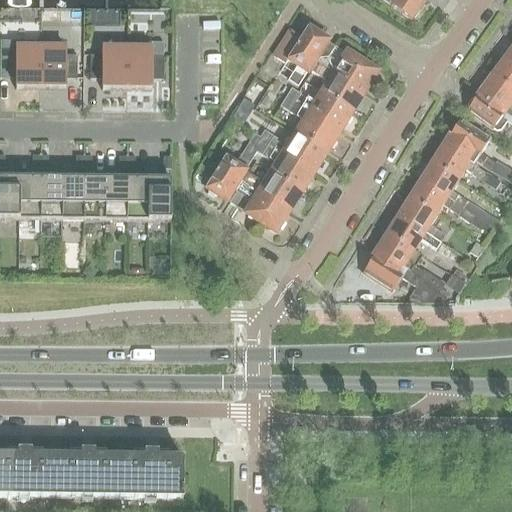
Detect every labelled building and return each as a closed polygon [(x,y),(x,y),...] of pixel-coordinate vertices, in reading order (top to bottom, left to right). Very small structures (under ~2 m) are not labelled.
[(418,11),(425,1),(424,0),(380,0),(411,22),(412,19),(415,19),(419,13),(418,11)] [(330,45),(331,43),(307,28),(300,39),(287,61),(288,62),(298,68),(288,82),(298,88),(317,58),(322,61),(325,63),(328,59),(336,46),(335,46),(334,48),(330,45)] [(287,61),(300,39),(289,32),(273,58),(285,66),(288,62),(287,61)] [(0,80),(15,81),(15,92),(40,92),(40,43),(0,42),(0,80)] [(41,43),(40,43),(40,92),(64,92),(64,81),(77,82),(77,57),(65,57),(65,50),(41,49),(41,43)] [(90,57),(89,82),(101,82),(101,93),(126,93),(127,44),(126,44),(126,50),(102,50),(102,58),(90,57)] [(127,44),(126,93),(151,93),(151,82),(163,82),(163,58),(163,45),(151,44),(127,44)] [(349,58),(348,57),(341,67),(328,59),(325,63),(322,61),(319,65),(364,94),(367,90),(368,91),(378,76),(356,62),(356,60),(351,57),(349,58)] [(511,66),(505,61),(502,65),(500,63),(490,77),(511,93),(511,66)] [(330,85),(323,95),(353,115),(363,100),(361,99),(364,94),(319,65),(313,74),(330,85)] [(511,93),(490,77),(481,89),(483,91),(479,95),(511,119),(511,108),(510,107),(511,104),(511,93)] [(296,105),(301,96),(292,90),(286,99),(296,105)] [(344,129),(353,115),(323,95),(316,105),(308,100),(302,109),(339,133),(342,128),(344,129)] [(511,119),(479,95),(477,98),(475,97),(465,111),(492,131),(500,121),(511,129),(511,119)] [(296,105),(286,99),(280,107),(290,114),(296,105)] [(296,105),(290,114),(296,118),(305,123),(298,134),(297,136),(327,155),(329,153),(338,139),(336,138),(339,133),(302,109),(296,105)] [(249,119),(237,112),(233,119),(244,127),(249,119)] [(446,145),(491,173),(496,166),(480,156),(489,142),(458,122),(448,138),(450,139),(446,145)] [(264,133),(260,139),(259,141),(268,147),(274,139),(264,133)] [(259,141),(260,139),(254,136),(234,167),(224,160),(206,189),(226,201),(249,165),(257,152),(256,145),(259,141)] [(274,139),(268,147),(275,151),(312,175),(315,171),(317,172),(326,157),(327,155),(297,136),(296,138),(289,148),(280,143),(274,139)] [(259,141),(256,145),(257,152),(263,156),(268,147),(259,141)] [(268,147),(263,156),(269,160),(278,165),(271,176),(302,195),(311,181),(309,180),(312,175),(275,151),(268,147)] [(480,182),(485,175),(444,148),(442,152),(440,151),(431,165),(458,183),(465,172),(480,182)] [(40,170),(40,156),(39,156),(39,158),(32,158),(32,170),(40,170)] [(41,156),(40,156),(40,170),(48,170),(48,158),(41,158),(41,156)] [(83,171),(83,157),(82,157),(82,159),(75,158),(75,171),(83,171)] [(84,157),(83,157),(83,171),(91,171),(91,159),(84,159),(84,157)] [(118,171),(126,171),(127,157),(126,157),(126,159),(119,159),(118,171)] [(128,157),(127,157),(126,171),(135,171),(135,159),(127,159),(128,157)] [(169,158),(169,159),(162,159),(162,172),(170,172),(171,158),(169,158)] [(458,183),(431,165),(423,178),(424,179),(421,184),(462,211),(466,203),(451,194),(458,183)] [(511,176),(496,166),(491,173),(511,186),(511,176)] [(302,195),(271,176),(264,186),(247,175),(242,184),(288,213),(290,209),(292,210),(302,195)] [(495,193),(500,184),(485,175),(480,182),(480,183),(486,188),(495,193)] [(0,222),(18,223),(18,180),(0,179),(0,222)] [(40,180),(18,180),(18,223),(40,223),(40,180)] [(62,181),(40,180),(40,223),(61,223),(62,181)] [(83,181),(62,181),(61,223),(83,223),(83,181)] [(105,181),(83,181),(83,223),(104,224),(105,181)] [(126,181),(105,181),(104,224),(126,224),(126,181)] [(148,181),(126,181),(126,224),(147,224),(148,181)] [(170,182),(148,181),(147,224),(170,224),(170,182)] [(236,193),(229,204),(238,210),(245,199),(249,201),(253,204),(246,215),(276,234),(286,219),(285,218),(288,213),(242,184),(236,193)] [(408,201),(435,218),(443,207),(458,217),(462,211),(421,184),(419,187),(418,186),(408,201)] [(435,218),(408,201),(400,213),(402,214),(399,219),(439,246),(440,245),(443,239),(428,229),(435,218)] [(486,225),(485,226),(493,231),(498,223),(495,222),(466,203),(462,211),(474,218),(486,225)] [(458,217),(457,218),(469,226),(480,234),(485,226),(486,225),(474,218),(462,211),(458,217)] [(439,246),(399,219),(396,223),(395,222),(386,235),(413,253),(420,243),(435,252),(439,246)] [(417,281),(421,274),(414,269),(421,258),(413,253),(386,235),(377,249),(379,250),(376,254),(417,281)] [(439,246),(435,252),(448,261),(453,254),(440,245),(439,246)] [(475,261),(482,251),(475,246),(468,256),(475,261)] [(417,281),(376,254),(373,260),(371,258),(361,274),(392,294),(400,281),(415,291),(406,306),(438,306),(443,298),(430,289),(417,281)] [(456,273),(452,279),(461,285),(465,279),(456,273)] [(452,279),(445,290),(456,297),(463,287),(461,285),(452,279)] [(17,453),(17,459),(0,458),(0,498),(55,500),(55,459),(30,459),(30,454),(24,454),(17,453)] [(81,454),(81,460),(55,459),(55,500),(118,500),(118,460),(93,460),(93,455),(87,454),(81,454)] [(181,460),(181,461),(156,461),(156,455),(150,455),(144,455),(144,461),(118,460),(118,500),(180,501),(180,502),(182,502),(182,498),(183,491),(182,491),(182,460),(181,460)]
